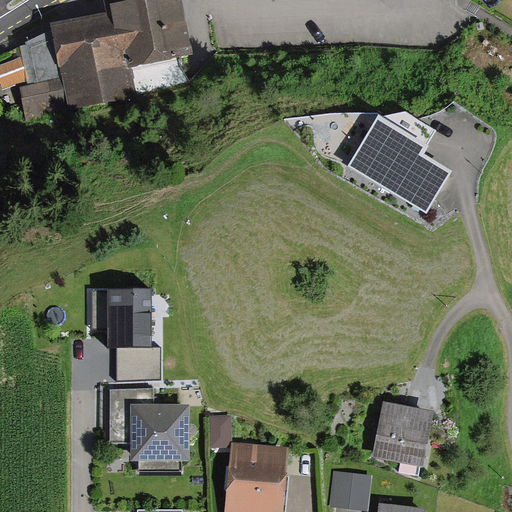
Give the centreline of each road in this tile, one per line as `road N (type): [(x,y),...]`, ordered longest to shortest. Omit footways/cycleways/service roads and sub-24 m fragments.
road 1 (residential): [(466,201),(511,343)]
road 2 (residential): [(88,391),(86,511)]
